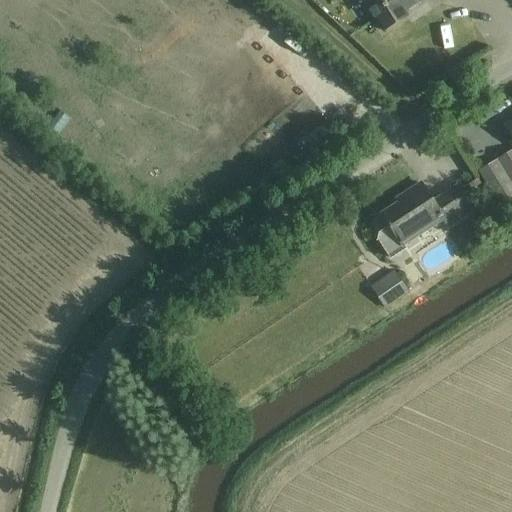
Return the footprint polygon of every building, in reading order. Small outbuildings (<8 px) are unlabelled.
[(363,0),(373,15),(383,32),(407,17),(404,12),(422,0),(363,0)] [(511,153),(482,173),(506,211),(511,207),(511,153)] [(378,240),(391,260),(407,249),(401,240),(439,216),(446,228),(476,209),(460,185),(433,203),(421,184),(407,194),(411,199),(402,205),(400,203),(382,215),(390,228),(379,235),(378,240)] [(495,212),(484,219),(491,230),(502,223),(495,212)] [(446,266),(470,245),(457,231),(433,252),(446,266)] [(372,288),(387,310),(410,294),(395,272),(372,288)]
